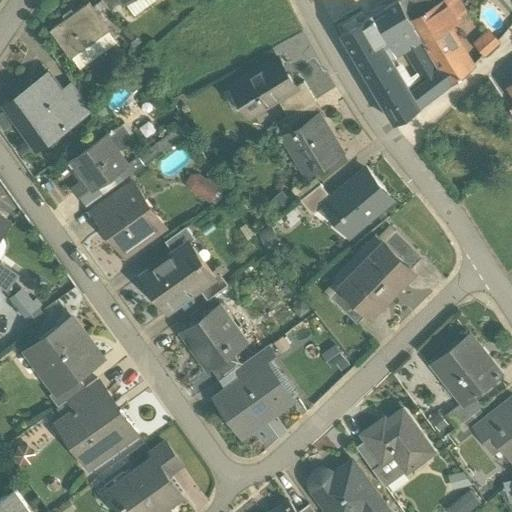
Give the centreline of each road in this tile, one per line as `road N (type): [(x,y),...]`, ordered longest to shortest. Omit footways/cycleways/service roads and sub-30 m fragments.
road 1 (residential): [(236,491),(0,166)]
road 2 (residential): [(485,270),(303,445),(236,491)]
road 3 (residential): [(485,270),(343,67),(306,0)]
